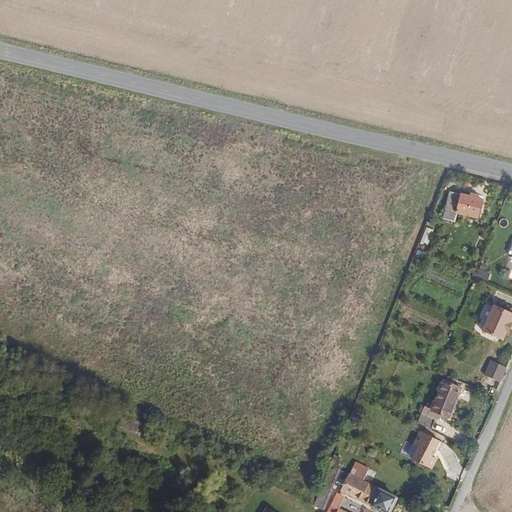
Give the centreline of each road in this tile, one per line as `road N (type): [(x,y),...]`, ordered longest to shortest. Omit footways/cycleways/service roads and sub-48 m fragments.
road 1 (tertiary): [(511,173),(0,51)]
road 2 (residential): [(511,378),(460,496)]
